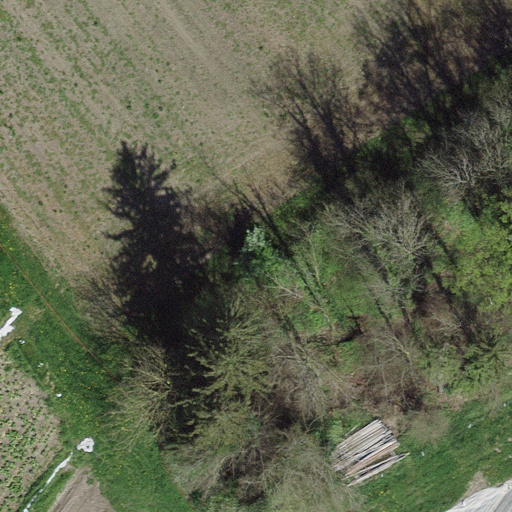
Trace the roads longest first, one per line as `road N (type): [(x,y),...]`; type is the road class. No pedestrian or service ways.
road 1 (track): [(230,511),(170,483),(155,458),(135,373),(149,333),(180,292),(511,61)]
road 2 (track): [(511,415),(272,511)]
